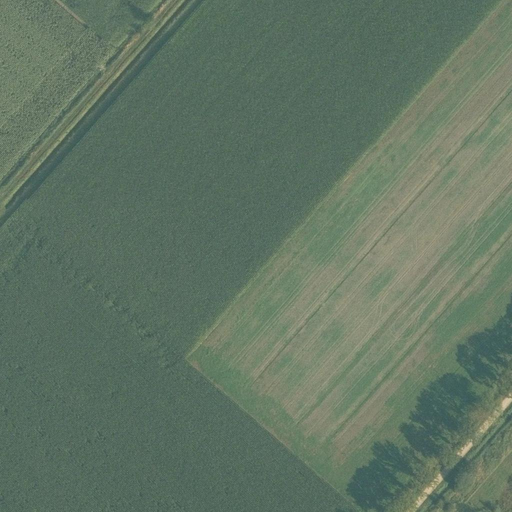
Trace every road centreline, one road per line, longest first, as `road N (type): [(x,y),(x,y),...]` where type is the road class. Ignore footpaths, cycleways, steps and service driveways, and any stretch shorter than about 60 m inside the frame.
road 1 (track): [(177,0),(0,203)]
road 2 (track): [(409,511),(511,396)]
